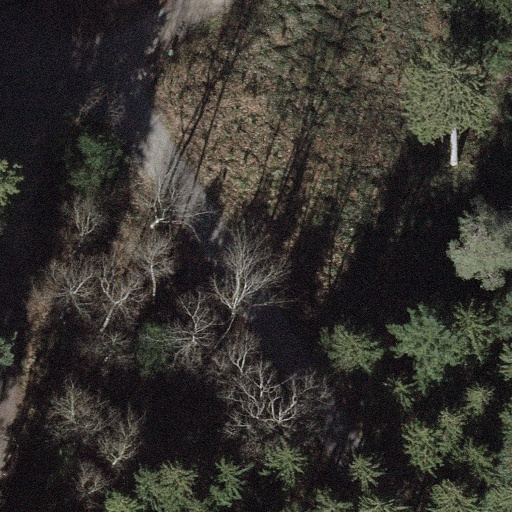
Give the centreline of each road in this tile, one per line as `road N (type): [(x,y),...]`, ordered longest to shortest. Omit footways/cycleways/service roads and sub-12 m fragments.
road 1 (track): [(60,81),(105,81),(162,162),(369,511)]
road 2 (track): [(60,81),(17,271),(0,436)]
road 3 (track): [(213,0),(105,81)]
